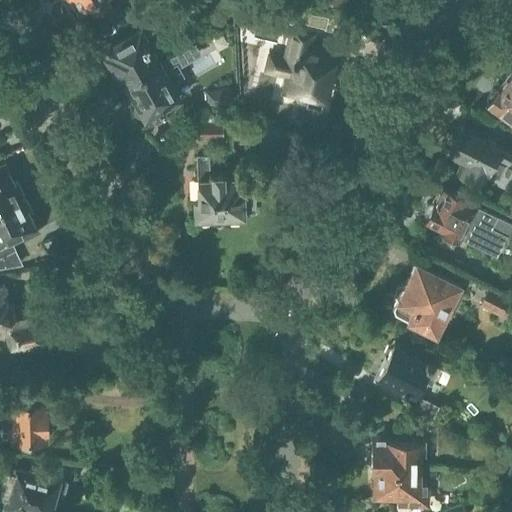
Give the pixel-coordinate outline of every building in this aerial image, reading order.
[(75,0),(82,9),(90,4),(95,13),(111,3),(109,0),(75,0)] [(131,32),(102,49),(118,77),(122,74),(126,81),(159,62),(147,42),(150,40),(160,34),(152,22),(143,27),(142,24),(130,31),(131,32)] [(270,53),(265,70),(289,75),(286,88),(308,93),(308,97),(306,104),(321,108),(324,98),(324,97),(326,98),(337,53),(310,47),(314,32),(291,26),(284,56),(270,53)] [(159,62),(126,81),(137,102),(136,102),(135,104),(134,106),(134,109),(135,112),(136,114),(138,116),(140,116),(142,116),(144,116),(145,115),(146,115),(148,119),(164,110),(164,109),(181,99),(171,83),(185,75),(179,65),(200,53),(194,42),(159,62)] [(511,69),(498,87),(493,87),(487,96),(487,101),(485,103),(511,122),(511,69)] [(208,105),(232,102),(230,87),(206,90),(208,105)] [(222,121),(200,122),(201,139),(223,138),(222,121)] [(457,135),(449,152),(462,159),(456,170),(481,182),(484,177),(485,178),(486,174),(486,173),(487,171),(499,177),(505,164),(495,159),(496,155),(507,160),(511,150),(511,145),(503,141),(464,122),(460,124),(456,131),(457,135)] [(194,200),(195,218),(198,217),(200,221),(209,220),(211,217),(228,216),(230,220),(239,219),(241,216),(245,216),(245,210),(256,210),(254,177),(243,178),(243,176),(224,177),(224,171),(213,172),(213,171),(210,172),(209,154),(197,154),(198,178),(197,178),(198,199),(194,200)] [(0,208),(25,195),(17,179),(13,181),(5,165),(0,167),(0,208)] [(450,241),(457,239),(459,236),(497,255),(506,237),(501,235),(508,220),(465,199),(467,196),(441,183),(433,201),(427,202),(423,210),(426,215),(424,218),(441,226),(439,230),(442,237),(450,241)] [(0,267),(20,264),(13,250),(16,249),(11,237),(22,232),(24,236),(37,229),(29,213),(33,211),(25,195),(0,208),(0,267)] [(397,299),(393,307),(395,312),(437,333),(462,283),(416,260),(406,280),(398,282),(393,291),(397,299)] [(0,325),(4,325),(8,324),(13,324),(15,324),(16,323),(16,320),(12,301),(9,302),(5,284),(0,285),(0,325)] [(511,295),(489,284),(479,304),(511,320),(511,295)] [(384,351),(386,357),(376,377),(416,397),(425,378),(432,382),(440,366),(433,362),(434,360),(395,340),(393,343),(387,344),(384,351)] [(413,411),(432,421),(440,405),(421,396),(413,411)] [(47,439),(47,427),(54,427),(53,411),(46,411),(46,400),(5,401),(5,410),(0,410),(0,425),(9,425),(10,440),(47,439)] [(366,461),(371,463),(371,465),(417,466),(417,465),(421,465),(422,453),(425,453),(425,438),(371,437),(371,448),(366,451),(366,461)] [(25,511),(30,511),(31,508),(47,511),(51,511),(56,497),(63,498),(67,482),(58,479),(58,478),(13,466),(3,464),(0,463),(0,495),(4,497),(2,505),(25,511)] [(417,466),(371,465),(371,484),(376,484),(376,491),(398,492),(398,502),(430,503),(430,494),(430,478),(421,478),(421,465),(417,465),(417,466)] [(465,511),(463,503),(449,507),(434,511),(465,511)]
